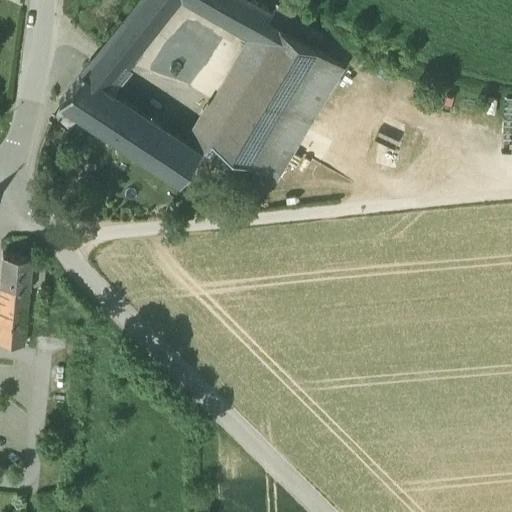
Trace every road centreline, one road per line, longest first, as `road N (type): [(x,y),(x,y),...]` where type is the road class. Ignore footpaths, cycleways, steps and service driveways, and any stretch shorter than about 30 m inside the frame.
road 1 (track): [(58,246),(103,230),(511,194)]
road 2 (unclassified): [(315,511),(58,246),(0,220)]
road 3 (residential): [(3,178),(27,112),(46,0)]
